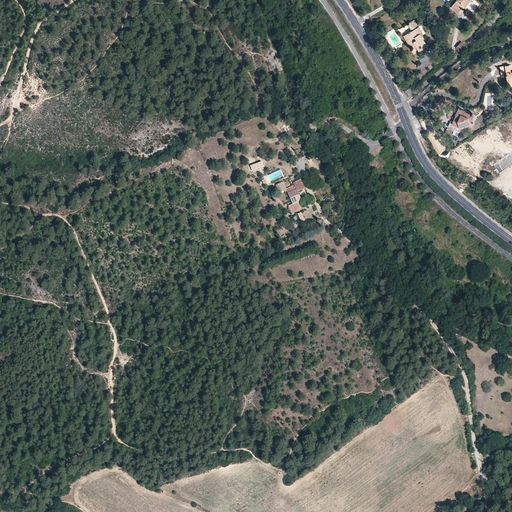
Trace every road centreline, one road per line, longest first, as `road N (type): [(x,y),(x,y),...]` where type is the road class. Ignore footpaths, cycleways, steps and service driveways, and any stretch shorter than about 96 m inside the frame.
road 1 (track): [(482,477),(460,363),(433,323),(323,218),(293,157)]
road 2 (tertiary): [(511,240),(427,166),(340,0)]
road 3 (unknown): [(399,105),(511,2)]
